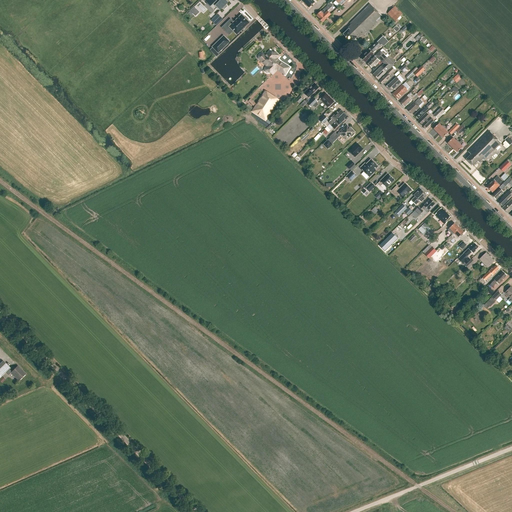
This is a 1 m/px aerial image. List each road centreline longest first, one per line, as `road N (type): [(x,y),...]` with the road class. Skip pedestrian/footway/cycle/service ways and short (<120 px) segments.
road 1 (residential): [(511,272),(389,159),(240,0)]
road 2 (secondary): [(511,231),(284,0)]
road 3 (unclassified): [(196,511),(0,312)]
road 4 (unclassified): [(353,511),(511,448)]
